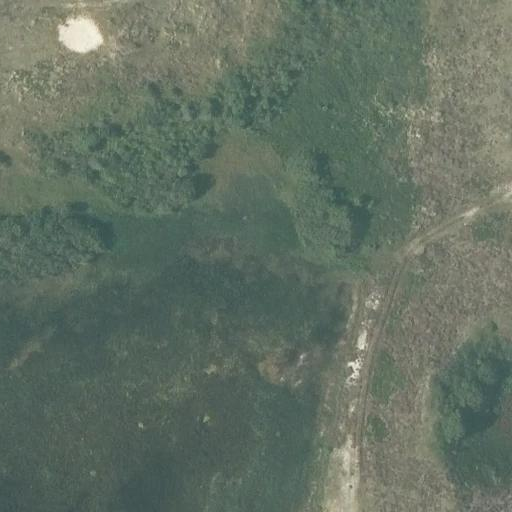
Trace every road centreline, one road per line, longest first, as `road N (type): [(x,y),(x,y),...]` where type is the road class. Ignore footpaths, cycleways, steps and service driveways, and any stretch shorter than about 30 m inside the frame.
road 1 (track): [(359,511),(354,438),(395,263),(310,266),(234,229),(141,229),(20,173),(0,155)]
road 2 (track): [(395,263),(511,190)]
